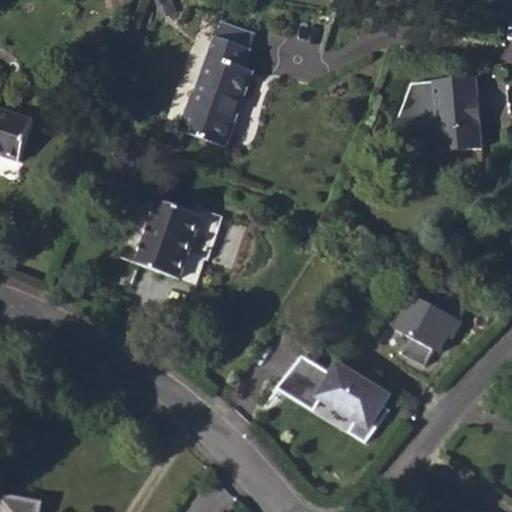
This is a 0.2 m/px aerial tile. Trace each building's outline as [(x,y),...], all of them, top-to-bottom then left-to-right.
[(183,133),(189,135),(227,149),(253,74),(245,71),(251,52),(217,40),(200,86),(183,133)] [(481,108),(479,80),(414,85),(395,133),(401,145),(440,143),(441,153),(484,150),(482,116),(477,116),(477,109),(481,108)] [(0,155),(21,163),(35,123),(0,110),(0,155)] [(218,265),(233,223),(205,212),(203,217),(182,211),(160,203),(137,264),(181,280),(190,254),(218,265)] [(416,294),(397,328),(413,337),(405,354),(429,364),(437,350),(443,353),(451,338),(457,340),(471,305),(430,287),(423,297),(416,294)] [(328,374),(300,363),(277,393),(314,415),(318,406),(358,425),(350,437),(369,449),(391,416),(382,410),(387,396),(334,363),(328,374)] [(0,506),(0,511),(40,511),(43,504),(2,496),(0,506)]
